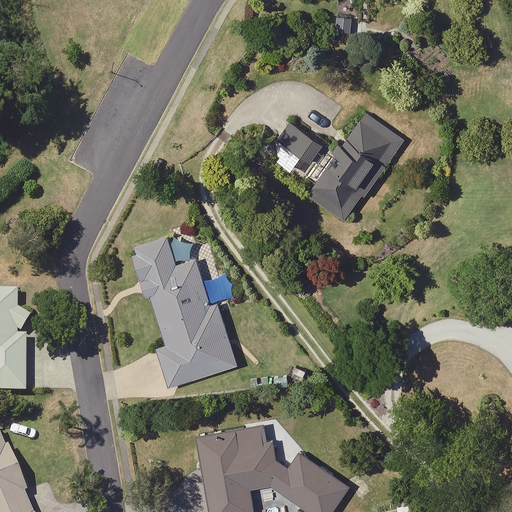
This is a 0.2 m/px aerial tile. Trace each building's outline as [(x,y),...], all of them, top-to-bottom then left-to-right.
[(403,141),(366,115),(338,155),(292,122),(270,152),(295,170),(304,157),(314,164),(306,175),(319,184),(311,195),(347,220),(403,141)] [(197,230),(170,238),(134,249),(149,298),(164,346),(159,348),(172,388),(239,367),(219,304),(197,230)] [(0,396),(26,397),(29,315),(18,315),(19,294),(0,293),(0,396)] [(0,511),(57,511),(44,480),(32,485),(3,422),(0,423),(0,511)] [(305,452),(294,468),(275,456),(269,425),(223,433),(199,436),(211,511),(258,511),(255,492),(280,488),(314,511),(334,511),(353,485),(305,452)]
